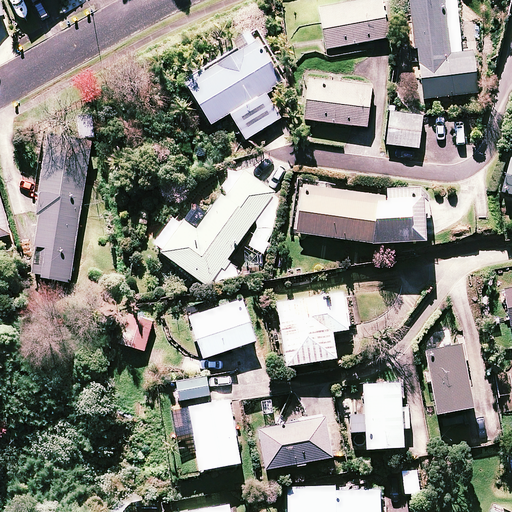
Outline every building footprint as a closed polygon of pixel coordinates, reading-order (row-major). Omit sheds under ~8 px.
[(459,18),(456,0),(439,0),(411,3),(423,102),(477,96),(472,54),(450,57),(446,20),(459,18)] [(389,40),(382,2),(320,13),(327,52),(389,40)] [(284,85),(260,46),(187,89),(211,130),(230,118),(245,143),(281,122),(265,96),(284,85)] [(372,91),(310,84),(305,123),(367,130),(372,91)] [(422,118),(391,115),(387,148),(419,151),(422,118)] [(42,279),(42,283),(68,287),(68,283),(71,284),(90,162),(46,156),(37,219),(40,220),(35,253),(41,254),(37,279),(42,279)] [(511,159),(501,195),(511,197),(511,159)] [(273,233),(278,205),(271,202),(276,194),(251,177),(248,181),(234,171),(221,190),(227,194),(198,236),(186,228),(164,260),(208,291),(214,283),(214,286),(238,279),(234,264),(229,266),(228,262),(254,226),(259,228),(250,248),(258,252),(262,243),(267,245),(273,233)] [(372,247),(372,251),(427,250),(425,196),(386,197),(386,201),(304,189),(297,236),(372,247)] [(0,240),(10,238),(0,202),(0,240)] [(349,335),(344,298),(278,307),(287,370),(336,364),(333,338),(349,335)] [(255,345),(242,305),(190,322),(204,363),(255,345)] [(473,414),(462,350),(426,356),(438,420),(473,414)] [(210,398),(206,379),(176,385),(180,404),(210,398)] [(403,453),(401,386),(365,387),(367,454),(403,453)] [(240,468),(229,404),(190,411),(201,475),(240,468)] [(333,464),(326,422),(260,433),(266,474),(333,464)] [(382,511),(382,491),(289,491),(289,511),(382,511)]
